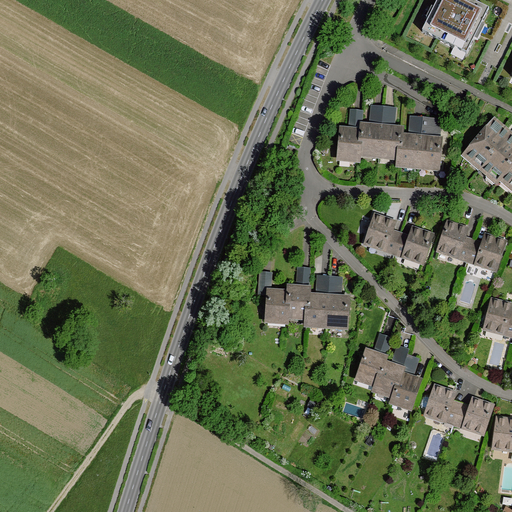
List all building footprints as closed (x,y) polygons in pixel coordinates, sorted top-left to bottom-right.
[(478,23),(482,25),(489,9),(470,0),(438,0),(434,9),(437,11),(432,21),(429,19),(422,32),(467,54),(475,39),(471,37),(478,23)] [(370,121),(397,122),(398,106),(371,104),(370,121)] [(462,156),(480,171),(511,134),(509,132),(493,119),(462,156)] [(362,123),(361,129),(359,156),(379,157),(381,125),(362,123)] [(381,125),(379,157),(400,159),(402,134),(403,127),(381,125)] [(340,127),(337,159),(358,161),(359,156),(361,129),(340,127)] [(402,134),(400,159),(399,166),(420,168),(423,136),(402,134)] [(511,166),(511,134),(480,171),(496,185),(500,181),(511,166)] [(423,136),(420,168),(438,170),(441,137),(423,136)] [(511,166),(500,181),(511,190),(511,166)] [(364,244),(394,254),(401,233),(396,232),(392,230),(395,221),(374,214),(364,244)] [(437,251),(467,261),(475,240),(469,239),(465,237),(468,228),(448,221),(437,251)] [(406,235),(401,233),(394,254),(423,265),(434,234),(413,227),(409,236),(406,235)] [(479,242),(475,240),(467,261),(497,272),(507,241),(486,234),(483,243),(479,242)] [(286,319),(305,320),(305,307),(308,307),(309,296),(309,287),(288,286),(288,291),(286,319)] [(286,324),(286,319),(288,291),(267,290),(265,323),(286,324)] [(328,297),(309,296),(308,307),(305,307),(305,320),(304,327),(326,328),(328,297)] [(349,299),(328,297),(326,328),(347,330),(349,299)] [(484,330),(511,337),(511,313),(511,314),(511,309),(511,303),(492,299),(484,330)] [(356,381),(375,387),(379,375),(382,376),(386,363),(388,357),(366,350),(356,381)] [(379,375),(375,387),(373,392),(392,398),(396,386),(399,387),(403,374),(405,369),(386,363),(382,376),(379,375)] [(421,380),(403,374),(399,387),(396,386),(392,398),(390,404),(411,411),(421,380)] [(425,416),(454,426),(462,405),(452,402),(456,393),(435,386),(425,416)] [(470,408),(462,405),(454,426),(484,436),(494,406),(473,399),(470,408)] [(493,450),(511,452),(511,419),(497,418),(493,450)]
